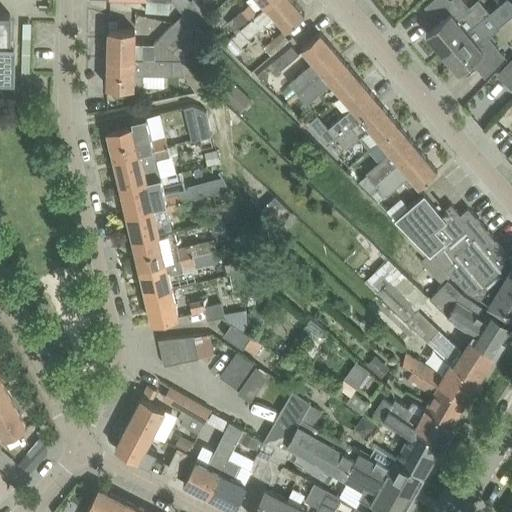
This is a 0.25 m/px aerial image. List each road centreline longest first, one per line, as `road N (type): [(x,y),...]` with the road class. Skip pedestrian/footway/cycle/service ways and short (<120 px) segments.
road 1 (residential): [(80,451),(118,351),(65,120),(68,0)]
road 2 (residential): [(511,201),(340,0)]
road 3 (residential): [(80,451),(0,302)]
road 4 (residential): [(80,451),(208,511)]
